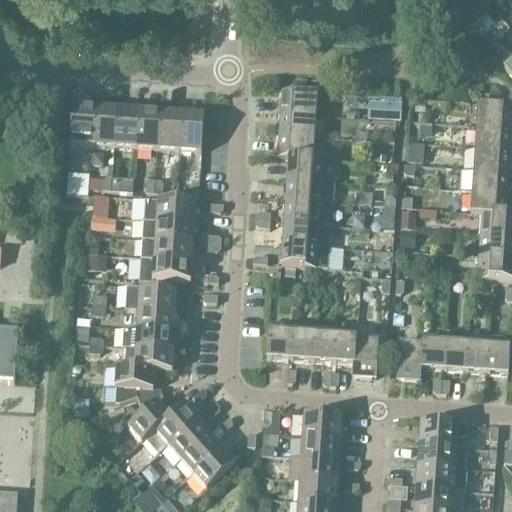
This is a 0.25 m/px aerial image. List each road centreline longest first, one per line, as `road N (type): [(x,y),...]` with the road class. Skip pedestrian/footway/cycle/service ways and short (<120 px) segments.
road 1 (residential): [(379,407),(245,397),(228,372),(243,88),(228,75)]
road 2 (residential): [(228,75),(21,70),(0,54)]
road 3 (residential): [(379,407),(511,416)]
